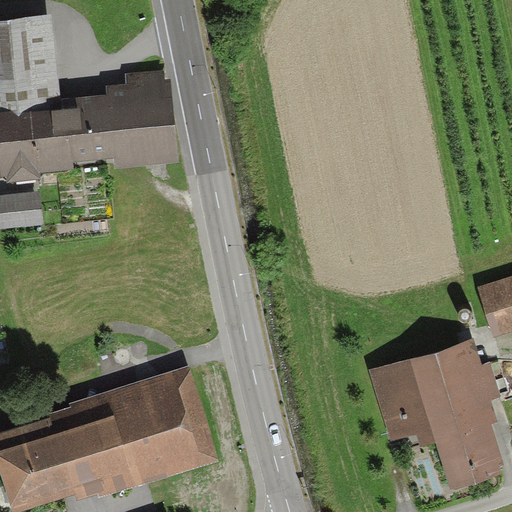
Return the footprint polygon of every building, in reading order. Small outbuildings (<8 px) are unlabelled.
[(0,111),(55,105),(44,17),(0,22),(0,111)] [(72,125),(0,131),(0,181),(170,166),(161,74),(103,79),(105,100),(70,104),(72,125)] [(36,204),(0,207),(0,231),(38,227),(36,204)] [(511,285),(477,296),(490,337),(511,330),(511,285)] [(500,479),(464,346),(373,371),(390,436),(425,427),(443,494),(500,479)] [(207,456),(184,375),(0,426),(0,457),(15,510),(207,456)]
